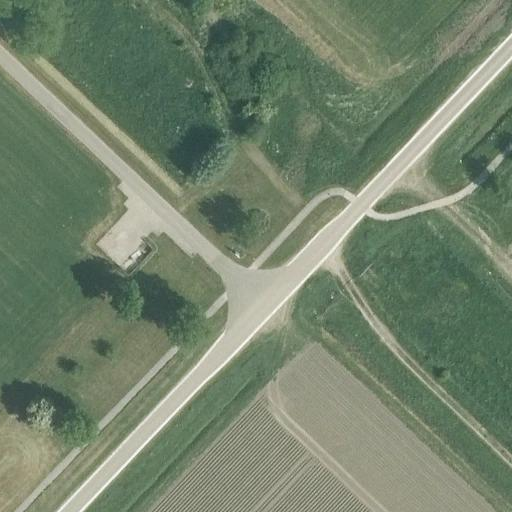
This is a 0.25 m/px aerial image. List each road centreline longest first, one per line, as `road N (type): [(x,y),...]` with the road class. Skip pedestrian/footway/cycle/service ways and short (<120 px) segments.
road 1 (tertiary): [(70,511),(511,42)]
road 2 (track): [(304,213),(390,344),(511,459)]
road 3 (track): [(153,0),(189,32),(235,134),(304,213)]
